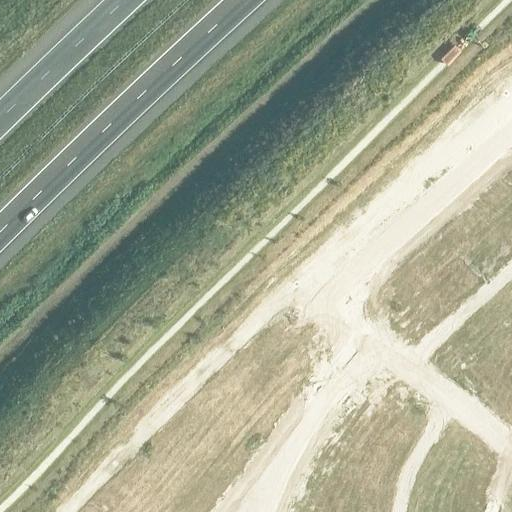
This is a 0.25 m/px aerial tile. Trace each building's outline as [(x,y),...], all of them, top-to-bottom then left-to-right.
[(510,333),(497,353),(511,363),(511,317),(510,316),(502,327),(510,333)] [(259,378),(252,388),(268,400),(282,380),(298,392),(325,354),(300,337),(267,384),(259,378)] [(474,366),(466,377),(486,391),(494,380),(511,392),(511,363),(497,353),(496,352),(482,371),(474,366)] [(447,426),(442,432),(451,440),(456,434),(447,426)] [(452,456),(448,486),(487,492),(490,470),(471,467),(473,459),(452,456)] [(448,486),(445,505),(483,511),(486,492),(448,486)] [(412,488),(410,500),(418,501),(420,489),(412,488)] [(410,500),(408,511),(415,511),(418,501),(410,500)]
